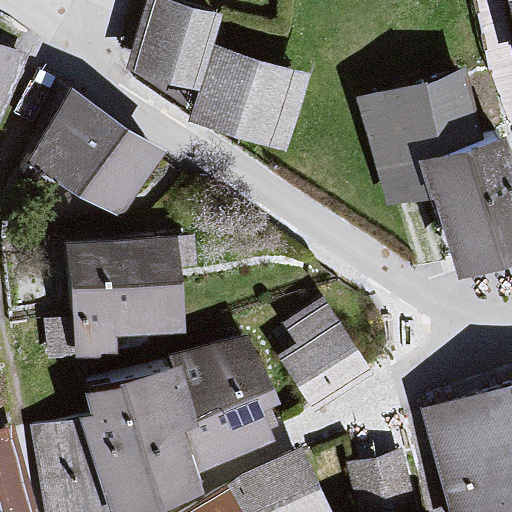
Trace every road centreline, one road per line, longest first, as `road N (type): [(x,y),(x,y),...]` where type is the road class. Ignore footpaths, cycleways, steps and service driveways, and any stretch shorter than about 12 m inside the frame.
road 1 (residential): [(511,324),(371,274),(196,144),(69,35)]
road 2 (residential): [(143,511),(368,401),(511,354)]
